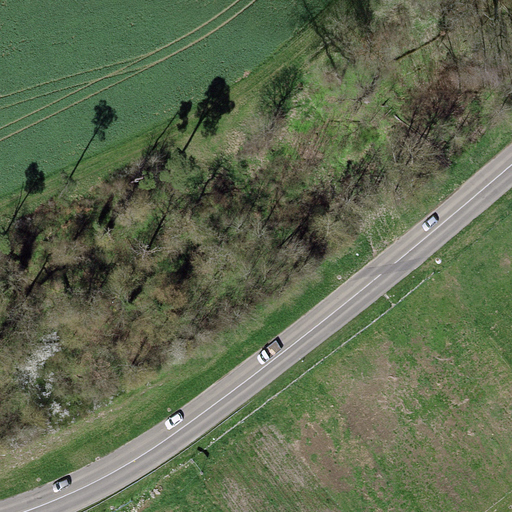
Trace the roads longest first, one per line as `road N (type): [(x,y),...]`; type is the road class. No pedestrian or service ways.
road 1 (secondary): [(511,159),(285,350),(151,449),(77,492),(22,511)]
road 2 (track): [(355,0),(291,59),(169,133),(0,207)]
